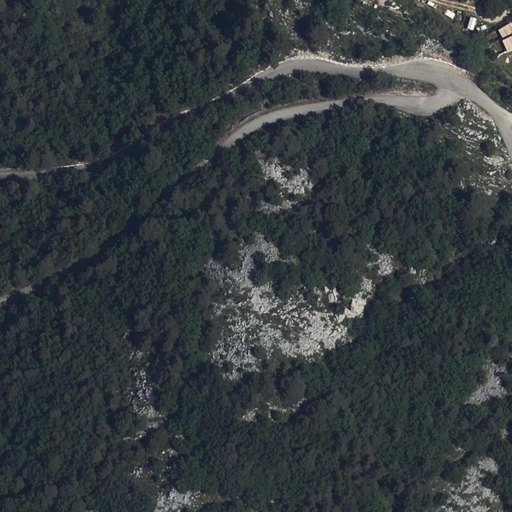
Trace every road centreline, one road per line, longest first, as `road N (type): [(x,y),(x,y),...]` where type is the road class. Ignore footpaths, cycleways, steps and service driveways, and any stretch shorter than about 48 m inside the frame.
road 1 (unclassified): [(458,82),(430,105),(364,100),(258,121),(102,254),(0,302)]
road 2 (tertiary): [(0,176),(108,163),(165,126),(295,65),(430,71),(458,82)]
